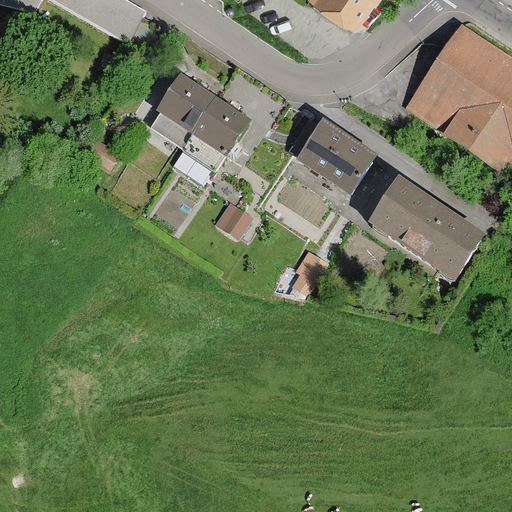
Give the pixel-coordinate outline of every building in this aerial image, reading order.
[(0,0),(0,5),(34,14),(41,0),(53,0),(128,44),(146,11),(125,0),(0,0)] [(373,0),(317,0),(314,5),(352,31),(373,0)] [(511,56),(462,23),(449,44),(410,103),(511,169),(511,56)] [(284,102),(238,71),(224,92),(271,122),(284,102)] [(192,135),(216,98),(182,76),(158,113),(148,128),(182,150),(192,135)] [(249,120),(216,98),(192,135),(182,150),(215,172),(225,156),(249,120)] [(375,157),(323,121),(297,160),(350,195),(375,157)] [(118,158),(92,141),(84,154),(110,171),(118,158)] [(485,236),(398,178),(368,223),(454,281),(485,236)] [(253,219),(231,205),(216,226),(238,241),(253,219)] [(328,265),(308,252),(295,273),(301,276),(294,288),(309,297),(328,265)]
